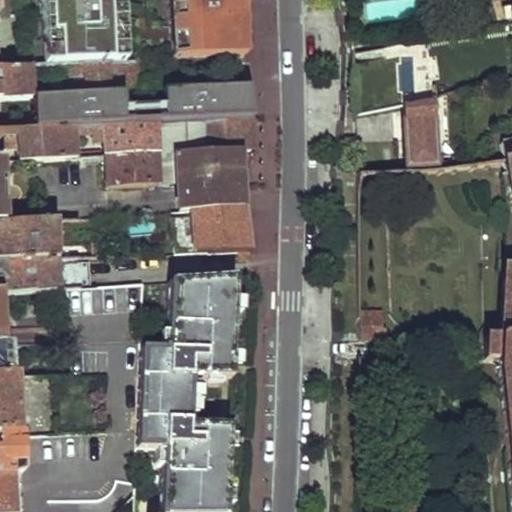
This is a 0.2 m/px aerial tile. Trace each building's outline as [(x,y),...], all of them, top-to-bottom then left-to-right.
[(0,0),(0,17),(23,17),(52,15),(99,12),(131,11),(165,9),(240,4),(239,0),(0,0)] [(240,4),(165,9),(165,41),(173,60),(242,57),(241,36),(241,32),(240,4)] [(132,62),(131,11),(99,12),(100,27),(51,31),(52,15),(23,17),(24,68),(53,67),(132,62)] [(132,62),(53,67),(55,98),(117,95),(133,95),(132,62)] [(0,100),(27,99),(24,68),(0,69),(0,100)] [(157,93),(159,125),(249,121),(247,104),(245,88),(157,93)] [(27,99),(29,131),(72,129),(99,128),(119,127),(117,95),(55,98),(27,99)] [(426,101),(401,107),(407,167),(434,163),(426,101)] [(119,127),(99,128),(101,146),(102,159),(235,153),(248,152),(248,138),(249,121),(159,125),(135,127),(119,127)] [(72,129),(72,136),(89,136),(92,146),(101,146),(99,128),(72,129)] [(72,136),(72,129),(29,131),(0,132),(0,153),(13,153),(13,164),(30,163),(99,159),(99,154),(73,155),(72,136)] [(511,140),(496,143),(499,162),(511,160),(511,140)] [(235,153),(102,159),(104,188),(173,185),(174,213),(240,210),(238,190),(235,153)] [(496,359),(496,381),(508,511),(511,511),(511,160),(499,162),(504,201),(511,200),(511,265),(502,266),(498,338),(486,337),(496,359)] [(0,223),(35,222),(30,163),(13,164),(0,165),(0,223)] [(174,213),(166,214),(168,254),(245,252),(242,232),(240,210),(174,213)] [(35,222),(0,223),(0,260),(51,259),(49,221),(35,222)] [(246,261),(245,252),(237,252),(237,261),(246,261)] [(0,295),(89,289),(86,258),(51,259),(0,260),(0,295)] [(141,350),(138,453),(162,454),(160,511),(214,511),(217,439),(217,429),(186,428),(190,381),(220,380),(220,369),(222,279),(164,283),(163,349),(141,350)] [(388,331),(384,331),(384,314),(359,314),(359,343),(388,344),(388,331)] [(0,381),(9,382),(7,349),(0,348),(0,381)] [(390,368),(391,384),(407,383),(407,367),(390,368)] [(0,438),(4,438),(12,438),(9,382),(0,381),(0,438)]
